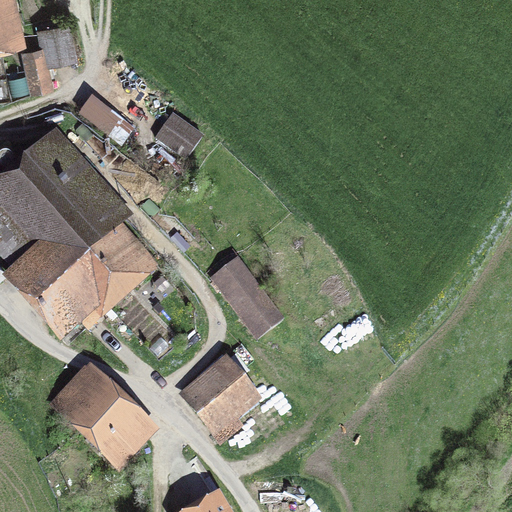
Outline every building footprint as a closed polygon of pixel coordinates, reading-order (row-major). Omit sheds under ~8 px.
[(0,0),(0,38),(12,36),(3,0),(0,0)] [(77,55),(71,26),(42,32),(45,49),(25,53),(34,94),(55,89),(48,61),(77,55)] [(99,128),(130,154),(146,132),(114,108),(99,128)] [(203,136),(174,115),(157,138),(186,159),(203,136)] [(0,204),(41,250),(32,259),(16,241),(2,253),(66,325),(59,331),(70,343),(89,326),(78,313),(79,312),(54,284),(64,275),(96,310),(143,268),(109,231),(125,216),(58,142),(0,194),(0,204)] [(283,320),(239,260),(214,278),(259,338),(283,320)] [(230,367),(188,399),(222,443),(241,429),(233,418),(256,400),(230,367)] [(55,405),(117,464),(145,435),(118,408),(123,403),(107,387),(101,392),(84,375),(55,405)] [(212,494),(195,466),(175,479),(177,483),(172,486),(187,510),(212,494)] [(228,511),(221,499),(197,511),(228,511)]
